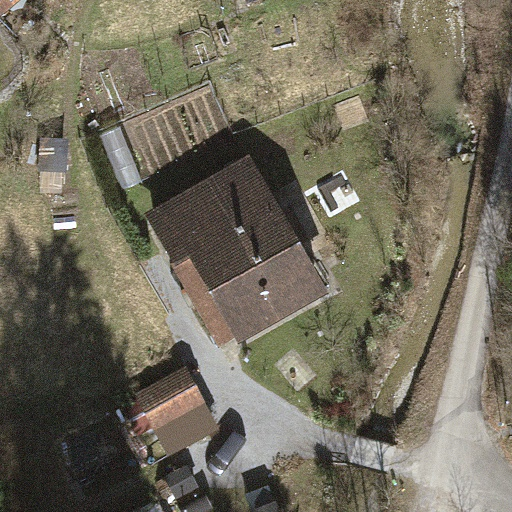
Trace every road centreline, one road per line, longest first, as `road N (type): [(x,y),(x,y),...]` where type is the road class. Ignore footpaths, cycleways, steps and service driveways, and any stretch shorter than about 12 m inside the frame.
road 1 (track): [(42,95),(117,164),(140,263),(201,374),(282,425),(433,477)]
road 2 (track): [(511,186),(472,359),(433,477),(466,511)]
